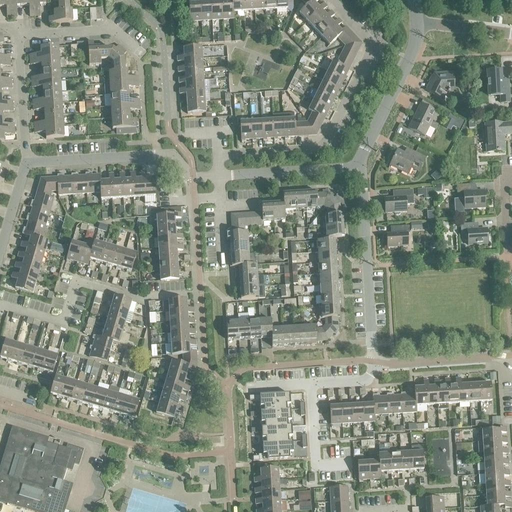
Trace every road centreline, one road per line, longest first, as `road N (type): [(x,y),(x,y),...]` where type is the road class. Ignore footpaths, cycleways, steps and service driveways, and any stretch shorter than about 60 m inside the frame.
road 1 (residential): [(218,154),(315,149),(327,139),(369,52),(365,36),(329,0)]
road 2 (residential): [(0,304),(58,321),(81,282),(137,298),(199,295)]
road 3 (tertiary): [(219,176),(193,177),(176,159),(156,155),(28,167)]
road 4 (residential): [(370,362),(360,168)]
road 5 (tertiary): [(360,168),(419,25)]
road 6 (residential): [(28,167),(16,26)]
road 7 (tertiary): [(360,168),(219,176)]
road 8 (residential): [(370,362),(511,356)]
road 9 (residential): [(16,26),(27,33),(108,31),(140,59)]
road 10 (residential): [(507,297),(501,187),(511,178)]
